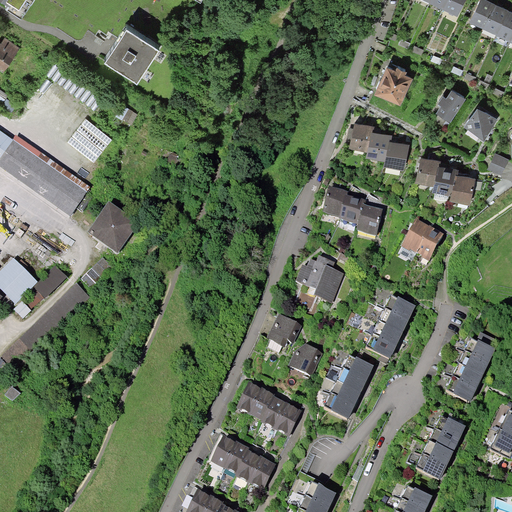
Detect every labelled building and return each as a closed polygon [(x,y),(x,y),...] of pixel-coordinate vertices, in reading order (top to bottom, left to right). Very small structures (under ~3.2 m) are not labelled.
[(21,20),(33,0),(0,0),(0,1),(8,6),(5,10),(21,20)] [(430,0),(429,3),(443,10),(447,0),(430,0)] [(465,0),(447,0),(443,10),(458,17),(465,0)] [(495,4),(486,0),(480,0),(469,23),(483,29),(495,5),(495,4)] [(508,10),(495,5),(483,29),(496,36),(508,11),(508,10)] [(511,12),(508,11),(496,36),(509,42),(511,36),(511,12)] [(159,51),(127,29),(104,63),(137,85),(159,51)] [(0,70),(4,73),(21,49),(5,38),(1,44),(0,42),(0,70)] [(408,48),(410,43),(401,39),(399,44),(408,48)] [(424,50),(414,46),(412,51),(422,55),(424,50)] [(442,59),(434,55),(431,61),(440,65),(442,59)] [(463,71),(454,66),(451,72),(461,76),(463,71)] [(395,71),(387,67),(374,95),(400,106),(413,79),(405,75),(407,72),(397,68),(395,71)] [(475,77),(467,73),(464,79),(473,82),(475,77)] [(489,84),(480,80),(477,86),(486,90),(489,84)] [(9,96),(0,89),(0,101),(3,103),(9,96)] [(450,123),(466,99),(452,91),(446,99),(443,96),(438,104),(441,106),(436,114),(450,123)] [(17,105),(7,98),(1,107),(11,114),(17,105)] [(484,142),(497,119),(477,109),(464,127),(484,142)] [(373,133),(374,128),(354,124),(353,129),(349,128),(347,139),(351,140),(349,149),(367,152),(371,132),(373,133)] [(12,139),(0,130),(0,165),(70,216),(88,192),(87,191),(13,139),(12,139)] [(367,152),(366,158),(385,162),(389,141),(391,142),(392,136),(373,133),(371,132),(367,152)] [(16,135),(13,139),(87,191),(90,187),(16,135)] [(404,171),(409,145),(391,142),(389,141),(385,162),(384,167),(404,171)] [(501,176),(509,160),(495,154),(488,169),(501,176)] [(440,167),(441,162),(420,158),(415,184),(434,187),(438,167),(440,167)] [(440,167),(438,167),(434,187),(433,193),(435,193),(448,196),(450,197),(455,175),(457,175),(458,171),(440,167)] [(457,175),(455,175),(450,197),(449,201),(470,205),(475,179),(457,175)] [(349,191),(328,186),(322,212),(340,216),(345,195),(348,196),(349,191)] [(348,196),(345,195),(340,216),(340,218),(357,222),(362,203),(365,203),(366,200),(348,196)] [(109,201),(88,231),(118,253),(139,222),(109,201)] [(365,203),(362,203),(357,222),(355,230),(377,236),(384,208),(365,203)] [(430,226),(417,218),(401,246),(403,247),(410,251),(410,249),(415,252),(430,226)] [(444,233),(430,226),(415,252),(417,252),(422,255),(421,257),(429,261),(444,233)] [(412,261),(417,252),(415,252),(410,249),(410,251),(403,247),(399,253),(412,261)] [(335,262),(319,255),(316,261),(310,259),(307,266),(302,264),(296,281),(316,288),(314,294),(332,302),(344,273),(332,268),(335,262)] [(38,282),(14,257),(0,270),(0,288),(15,304),(33,286),(38,282)] [(103,258),(92,268),(102,278),(113,268),(103,258)] [(92,268),(80,279),(90,290),(102,278),(92,268)] [(90,297),(77,284),(1,358),(0,357),(0,368),(8,376),(90,297)] [(391,294),(384,308),(409,320),(417,305),(398,296),(397,297),(391,294)] [(384,308),(379,320),(403,332),(409,320),(384,308)] [(302,324),(279,313),(268,337),(271,339),(282,344),(285,346),(288,340),(294,343),(302,324)] [(379,320),(372,332),(397,345),(403,332),(379,320)] [(390,358),(397,345),(372,332),(365,346),(390,358)] [(477,339),(478,339),(490,346),(494,339),(481,332),(477,339)] [(471,337),(465,350),(489,362),(496,348),(490,346),(478,339),(478,340),(471,337)] [(279,352),(282,344),(271,339),(268,347),(279,352)] [(294,352),(288,366),(311,376),(324,352),(306,343),(294,352)] [(489,362),(465,350),(459,362),(483,375),(489,362)] [(349,354),(342,367),(367,379),(374,365),(356,356),(356,358),(349,354)] [(483,375),(459,362),(452,375),(477,388),(483,375)] [(342,367),(337,379),(362,391),(367,379),(342,367)] [(477,388),(452,375),(446,389),(470,402),(477,388)] [(337,379),(331,392),(355,404),(362,391),(337,379)] [(261,388),(248,382),(237,407),(249,413),(261,388)] [(12,386),(5,395),(13,401),(21,393),(12,386)] [(261,388),(249,413),(261,420),(273,395),(274,394),(261,388)] [(348,418),(355,404),(331,392),(323,406),(348,418)] [(287,402),(273,395),(261,420),(260,422),(274,429),(287,402)] [(302,410),(287,402),(274,429),(289,436),(302,410)] [(511,409),(508,408),(499,428),(511,434),(511,409)] [(448,418),(440,415),(434,428),(459,439),(466,426),(448,417),(448,418)] [(459,439),(434,428),(429,439),(454,451),(459,439)] [(511,452),(511,434),(499,428),(489,448),(510,458),(511,452)] [(224,435),(211,461),(223,467),(236,441),(224,435)] [(454,451),(429,439),(422,453),(447,465),(454,451)] [(236,473),(248,449),(249,448),(236,441),(223,467),(236,473)] [(248,449),(236,473),(234,475),(247,481),(260,455),(248,449)] [(447,465),(422,453),(415,467),(440,479),(447,465)] [(277,464),(260,455),(247,481),(263,490),(277,464)] [(311,480),(305,495),(330,506),(336,493),(329,490),(319,482),(318,483),(311,480)] [(407,485),(402,498),(426,509),(432,496),(415,487),(414,489),(407,485)] [(198,488),(186,511),(201,511),(210,495),(198,488)] [(210,495),(201,511),(217,511),(222,503),(223,501),(210,495)] [(305,495),(299,507),(308,511),(327,511),(330,506),(305,495)] [(424,511),(426,509),(402,498),(396,510),(400,511),(424,511)] [(233,511),(235,510),(222,503),(217,511),(233,511)]
